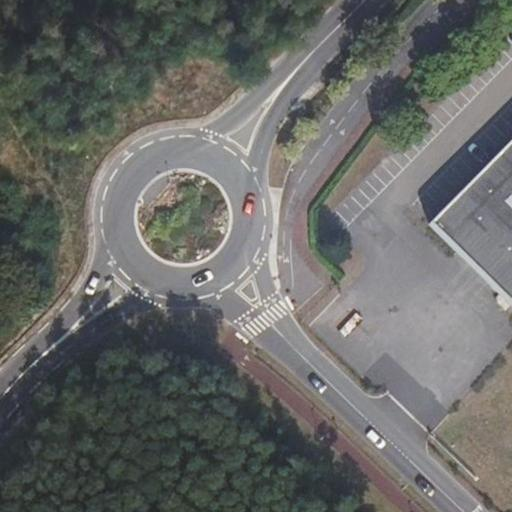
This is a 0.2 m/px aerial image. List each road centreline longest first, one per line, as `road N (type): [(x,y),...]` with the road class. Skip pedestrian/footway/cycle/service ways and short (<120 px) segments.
road 1 (tertiary): [(464,511),(266,318)]
road 2 (track): [(123,189),(0,105)]
road 3 (secondary): [(296,69),(187,150)]
road 4 (secondary): [(187,150),(161,154),(129,178),(116,214),(120,240)]
road 5 (secondary): [(243,187),(296,69)]
road 6 (secondary): [(54,346),(163,281)]
road 7 (secondary): [(120,240),(54,346)]
